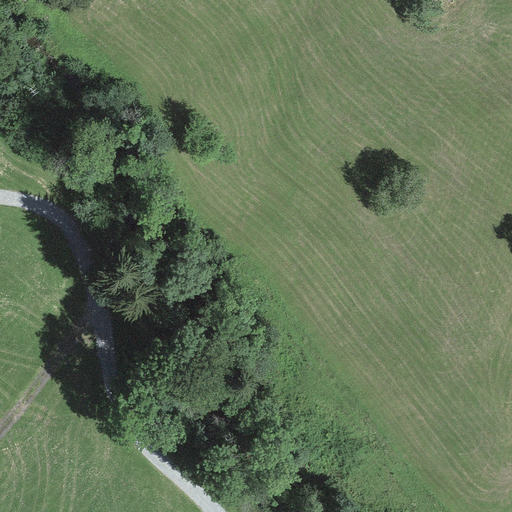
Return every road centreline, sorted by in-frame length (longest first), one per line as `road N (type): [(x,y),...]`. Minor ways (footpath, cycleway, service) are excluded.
road 1 (track): [(0,196),(55,215),(78,243),(128,415),(211,511)]
road 2 (track): [(0,433),(101,302)]
